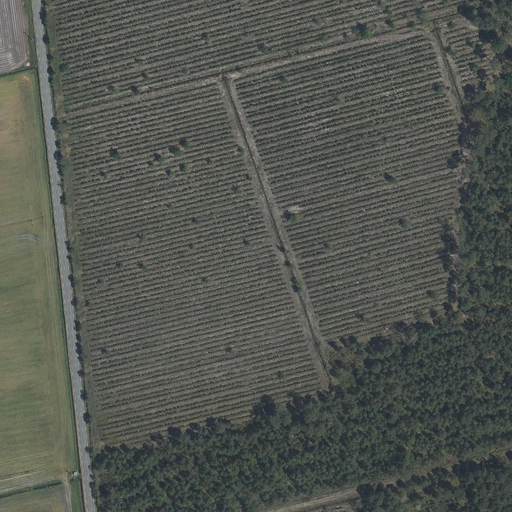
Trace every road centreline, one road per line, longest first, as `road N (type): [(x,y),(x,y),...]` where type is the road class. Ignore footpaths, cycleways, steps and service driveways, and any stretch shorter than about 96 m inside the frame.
road 1 (secondary): [(37,0),(91,511)]
road 2 (track): [(274,511),(511,454)]
